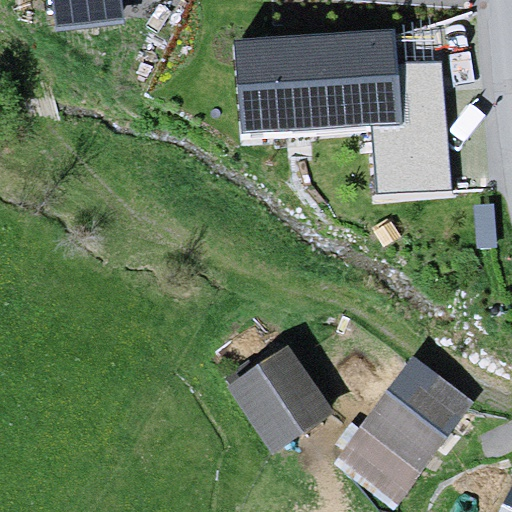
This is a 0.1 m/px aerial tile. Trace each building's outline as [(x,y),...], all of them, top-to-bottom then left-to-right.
[(117,16),(114,0),(58,0),(62,24),(117,16)] [(390,33),(238,44),(244,127),(370,117),(376,192),(448,187),(439,66),(393,70),(390,33)] [(325,411),(285,352),(234,387),(273,445),(325,411)] [(465,404),(412,365),(344,456),(396,495),(465,404)] [(511,511),(511,488),(500,511),(511,511)]
